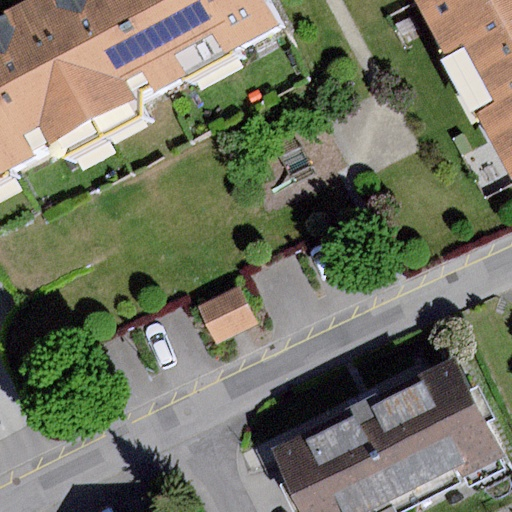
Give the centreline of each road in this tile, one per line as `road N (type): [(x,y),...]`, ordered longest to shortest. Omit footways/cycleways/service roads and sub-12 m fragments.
road 1 (residential): [(511,270),(184,425)]
road 2 (residential): [(184,425),(8,511)]
